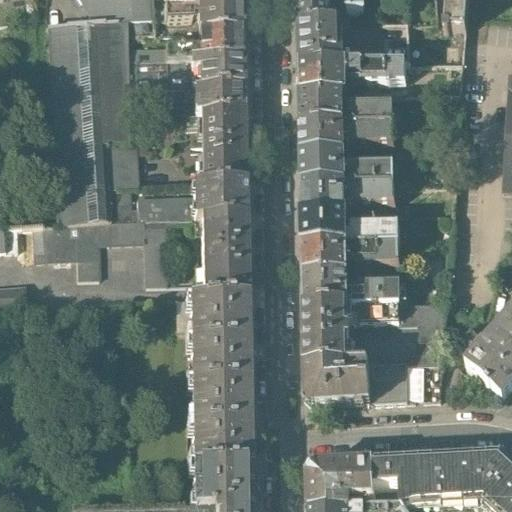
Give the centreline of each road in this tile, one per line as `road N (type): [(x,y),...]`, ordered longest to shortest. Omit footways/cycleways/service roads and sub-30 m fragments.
road 1 (residential): [(277,442),(271,0)]
road 2 (residential): [(277,442),(454,428),(511,439)]
